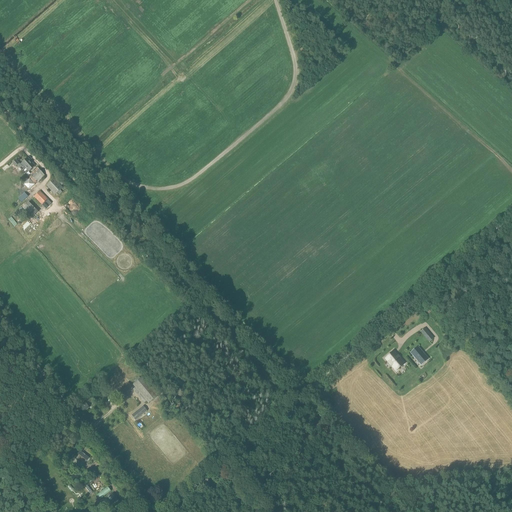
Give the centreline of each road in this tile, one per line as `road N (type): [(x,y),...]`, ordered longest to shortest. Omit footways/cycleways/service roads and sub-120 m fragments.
road 1 (track): [(303,396),(0,59)]
road 2 (track): [(303,396),(511,216)]
road 3 (track): [(0,319),(146,511)]
road 4 (track): [(171,511),(303,396)]
road 5 (unknown): [(307,400),(182,511)]
road 6 (unknown): [(396,511),(299,408)]
